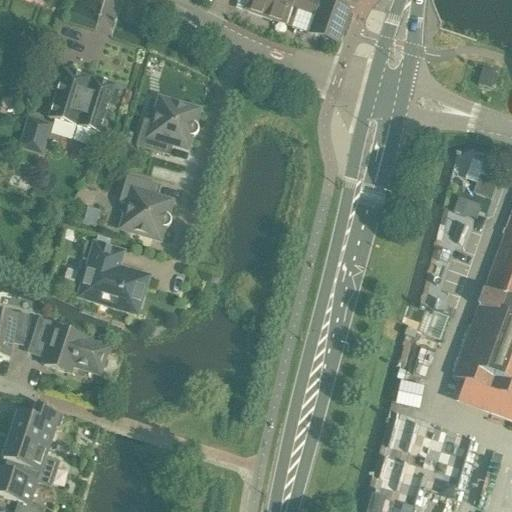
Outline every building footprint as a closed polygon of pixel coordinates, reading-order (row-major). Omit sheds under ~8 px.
[(309,0),(250,0),(247,12),(284,25),(310,34),(337,43),(340,36),(348,13),(309,0)] [(492,92),(497,74),(482,71),(477,88),(492,92)] [(100,136),(114,87),(63,72),(48,121),(100,136)] [(143,122),(135,149),(163,157),(167,144),(186,150),(189,138),(192,138),(196,136),(197,133),(198,130),(196,127),(193,125),(196,113),(160,103),(154,125),(143,122)] [(43,159),(51,128),(26,120),(18,152),(43,159)] [(126,178),(118,205),(129,208),(122,230),(158,241),(162,229),(165,230),(168,228),(170,225),(170,221),(168,218),(166,217),(169,205),(150,199),(154,186),(126,178)] [(511,215),(484,293),(511,303),(511,215)] [(116,271),(121,255),(95,247),(90,263),(82,261),(90,264),(79,299),(136,316),(146,280),(116,271)] [(511,303),(484,293),(452,380),(511,402),(511,303)] [(0,317),(0,363),(2,363),(2,361),(8,362),(12,341),(24,343),(28,318),(15,315),(14,320),(0,317)] [(101,371),(108,351),(81,342),(82,339),(55,330),(56,327),(38,321),(28,350),(47,356),(43,367),(70,376),(74,362),(101,371)] [(59,431),(63,418),(35,409),(31,420),(18,416),(15,424),(10,427),(7,437),(48,451),(55,429),(59,431)] [(50,490),(54,477),(57,466),(45,461),(48,451),(7,437),(3,448),(5,453),(3,461),(16,466),(12,477),(37,485),(50,490)] [(43,511),(44,511),(30,507),(37,485),(12,477),(0,472),(0,498),(18,505),(15,511),(43,511)]
